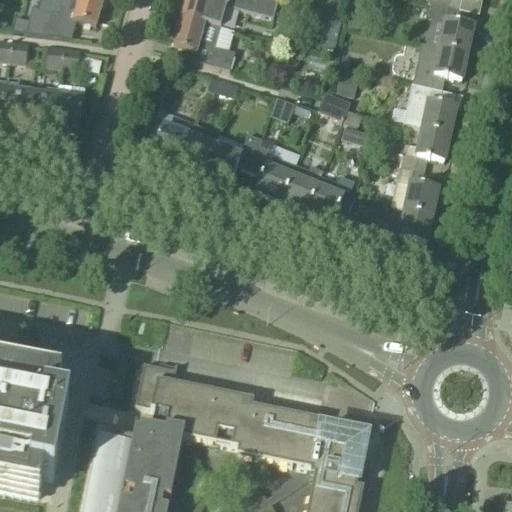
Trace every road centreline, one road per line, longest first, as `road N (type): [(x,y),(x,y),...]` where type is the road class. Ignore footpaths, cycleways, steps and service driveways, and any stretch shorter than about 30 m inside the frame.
road 1 (residential): [(356,351),(76,244)]
road 2 (residential): [(95,179),(344,272),(338,290)]
road 3 (residential): [(95,179),(146,0)]
road 4 (tertiary): [(478,287),(511,130)]
